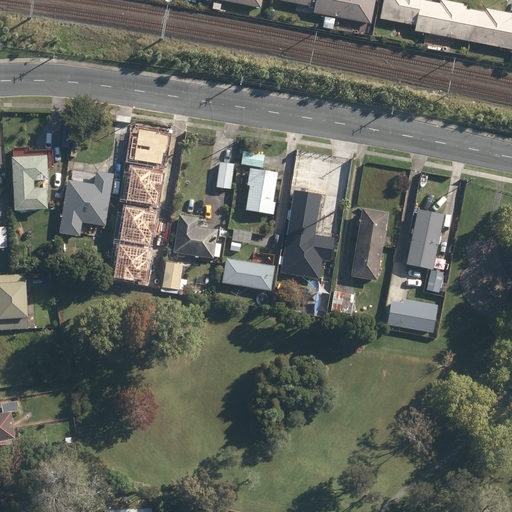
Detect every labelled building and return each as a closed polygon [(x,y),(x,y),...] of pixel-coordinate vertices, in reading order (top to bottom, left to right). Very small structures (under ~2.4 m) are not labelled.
[(217,0),(261,9),(263,0),(217,0)] [(324,15),(327,0),(279,0),(279,1),(315,8),(314,13),(324,15)] [(327,0),(324,15),(372,25),(376,0),(327,0)] [(426,33),(432,3),(424,1),(424,0),(384,0),(380,19),(417,26),(416,31),(426,33)] [(440,5),(432,3),(426,33),(470,42),(476,12),(468,10),(469,6),(441,1),(440,5)] [(486,14),(476,12),(470,42),(511,50),(511,14),(486,9),(486,14)] [(242,165),(262,168),(264,156),(244,152),(242,165)] [(138,156),(137,163),(156,166),(157,159),(138,156)] [(13,158),(14,211),(48,210),(47,189),(34,189),(34,181),(49,181),(48,158),(13,158)] [(216,188),(231,190),(234,165),(220,163),(216,188)] [(246,211),(274,215),(276,203),(273,203),(278,174),(251,169),(248,186),(251,186),(246,211)] [(124,210),(143,226),(167,197),(171,175),(146,171),(143,188),(124,210)] [(64,208),(107,215),(114,176),(97,173),(96,179),(73,175),(71,182),(68,182),(64,208)] [(284,249),(314,254),(323,195),(294,191),(284,249)] [(201,194),(191,193),(190,208),(199,209),(201,194)] [(352,277),(377,281),(385,231),(387,232),(388,225),(387,225),(388,214),(363,210),(352,277)] [(407,265),(433,271),(438,245),(440,245),(441,238),(440,237),(445,216),(419,210),(416,224),(414,223),(411,234),(413,234),(407,265)] [(174,254),(214,259),(214,258),(220,258),(222,245),(216,244),(218,230),(198,227),(199,219),(180,216),(174,254)] [(95,242),(109,244),(111,226),(98,224),(98,223),(83,221),(80,241),(94,243),(95,242)] [(144,243),(165,246),(168,225),(147,222),(144,243)] [(315,279),(329,281),(338,225),(322,223),(315,269),(317,269),(315,279)] [(231,250),(240,253),(242,243),(250,245),(252,233),(234,230),(231,250)] [(58,265),(67,267),(68,257),(60,256),(58,265)] [(221,284),(271,293),(276,268),(226,259),(221,284)] [(18,263),(23,269),(26,266),(21,260),(18,263)] [(161,293),(178,295),(179,290),(186,291),(187,280),(181,280),(183,265),(166,263),(164,279),(160,279),(159,285),(162,285),(161,293)] [(286,271),(294,273),(295,264),(288,263),(286,271)] [(427,290),(440,293),(444,274),(431,271),(427,290)] [(331,312),(352,315),(355,294),(334,291),(331,312)] [(440,305),(402,300),(392,304),(389,324),(436,331),(440,305)] [(29,314),(29,324),(39,323),(39,314),(29,314)] [(0,446),(9,445),(9,441),(16,439),(12,413),(19,412),(18,402),(1,404),(3,414),(0,414),(0,446)]
